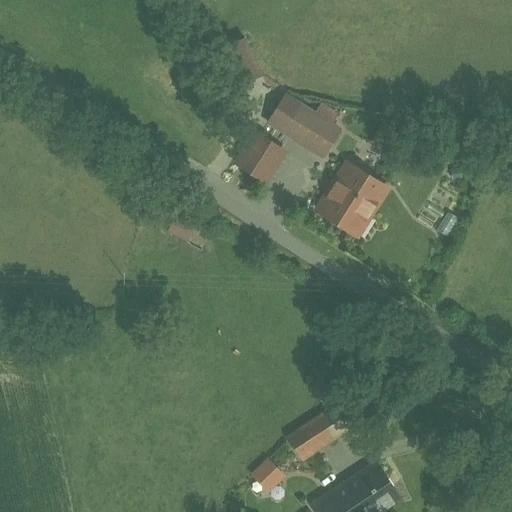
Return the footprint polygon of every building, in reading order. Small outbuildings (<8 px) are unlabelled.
[(340,131),(285,95),(268,122),(323,157),(340,131)] [(399,129),(387,122),(378,137),(390,144),(399,129)] [(284,152),(256,134),(236,164),(265,182),(284,152)] [(386,188),(348,164),(318,211),(351,232),(360,219),(368,217),(386,188)] [(181,209),(169,231),(192,243),(203,221),(181,209)] [(332,406),(287,436),(301,459),(347,429),(332,406)] [(282,475),(268,461),(254,475),(268,489),(282,475)] [(375,463),(315,503),(320,511),(382,511),(400,500),(375,463)]
